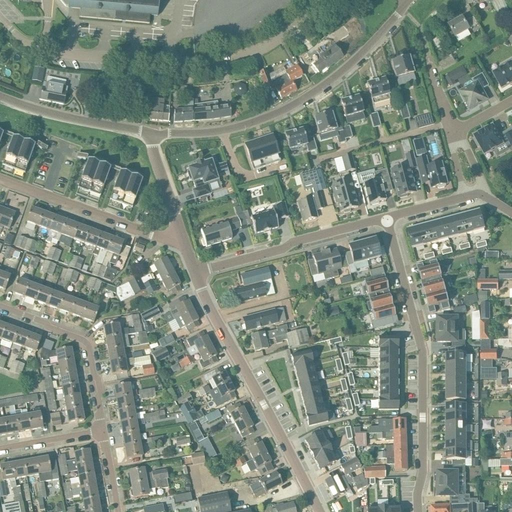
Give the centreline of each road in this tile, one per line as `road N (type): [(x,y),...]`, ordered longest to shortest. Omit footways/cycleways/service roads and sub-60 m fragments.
road 1 (residential): [(333,0),(228,59),(102,58),(46,47)]
road 2 (tertiary): [(408,0),(348,65),(305,97),(221,131),(153,134)]
road 3 (residential): [(418,511),(421,352),(385,218)]
road 4 (tertiary): [(318,511),(195,273)]
road 5 (residential): [(195,273),(385,218)]
road 6 (residential): [(180,233),(163,239),(0,178)]
road 7 (residential): [(103,430),(87,344),(0,306)]
road 8 (tertiary): [(153,134),(0,97)]
